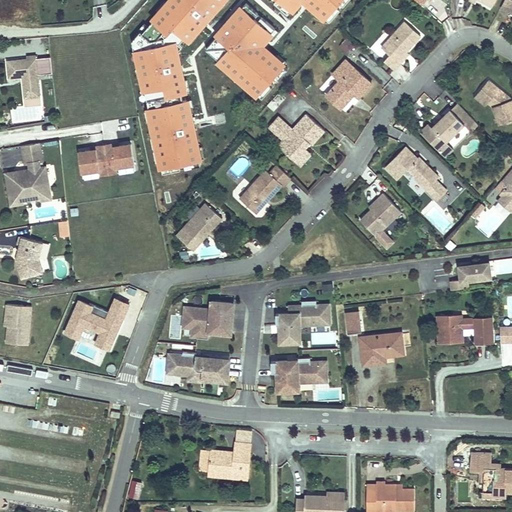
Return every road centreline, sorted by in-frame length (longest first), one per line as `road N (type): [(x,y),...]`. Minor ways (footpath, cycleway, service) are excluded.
road 1 (residential): [(125,392),(163,278),(274,253),(359,161),(397,99),(461,38),(490,37),(511,52)]
road 2 (unclassified): [(511,425),(245,414),(140,395)]
road 3 (residential): [(136,0),(113,27),(10,36)]
road 4 (unknown): [(0,138),(127,116)]
road 5 (unclassified): [(125,392),(0,369)]
road 6 (residential): [(140,395),(112,511)]
